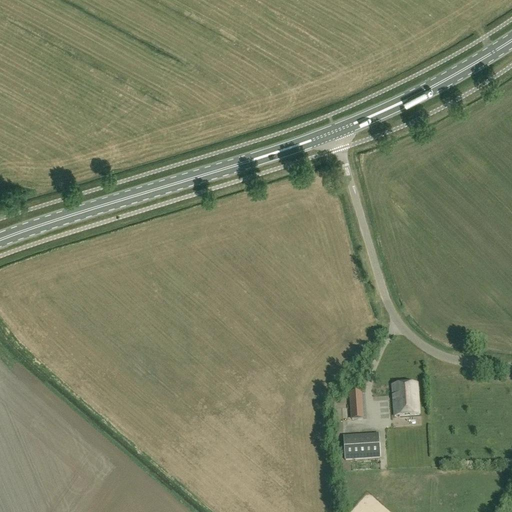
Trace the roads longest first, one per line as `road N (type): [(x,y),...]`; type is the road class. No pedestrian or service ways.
road 1 (primary): [(0,242),(336,130)]
road 2 (unclassified): [(511,367),(442,357),(401,326),(384,295),(336,130)]
road 3 (primary): [(336,130),(511,41)]
